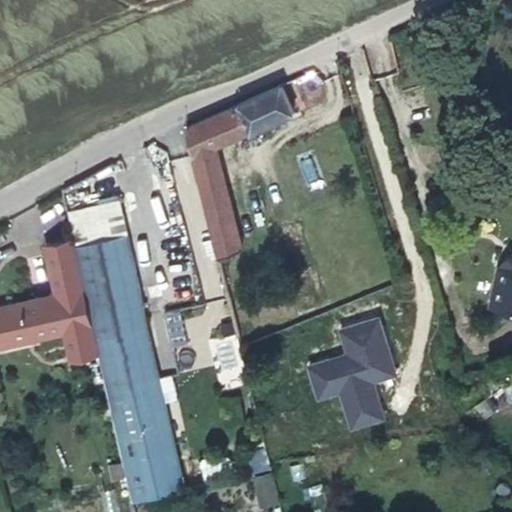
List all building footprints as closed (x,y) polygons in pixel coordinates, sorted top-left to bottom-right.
[(214,145),(293,111),(281,84),(185,127),(218,258),(241,248),(214,145)] [(71,207),(74,237),(128,232),(125,202),(71,207)] [(183,488),(125,233),(76,244),(133,499),(183,488)] [(90,324),(71,237),(45,243),(56,293),(0,305),(0,345),(64,330),(90,324)] [(511,251),(499,265),(489,304),(511,308),(511,251)] [(96,349),(90,324),(64,330),(69,356),(96,349)]
